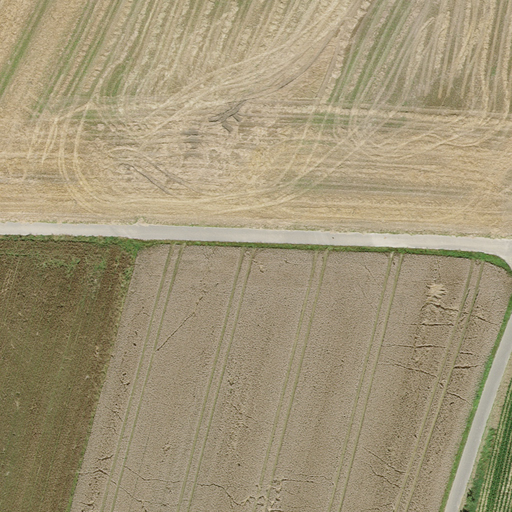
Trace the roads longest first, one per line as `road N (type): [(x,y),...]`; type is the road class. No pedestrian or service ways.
road 1 (track): [(511,247),(0,226)]
road 2 (track): [(511,325),(450,511)]
